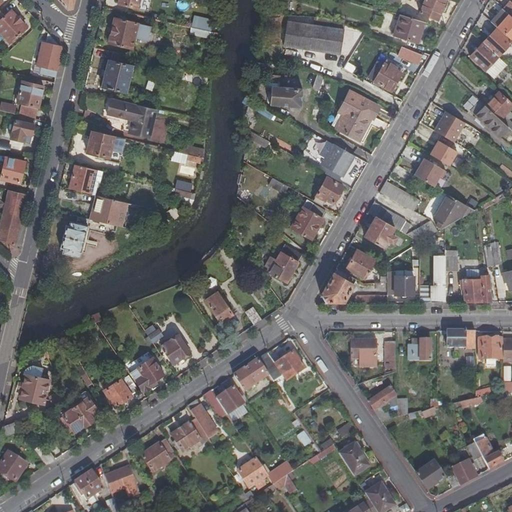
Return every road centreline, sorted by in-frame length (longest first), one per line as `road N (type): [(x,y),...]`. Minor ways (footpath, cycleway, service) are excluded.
road 1 (residential): [(296,317),(473,0)]
road 2 (tertiary): [(0,511),(296,317)]
road 3 (residential): [(82,34),(23,280)]
road 4 (residential): [(426,511),(296,317)]
road 5 (tertiary): [(296,317),(511,320)]
